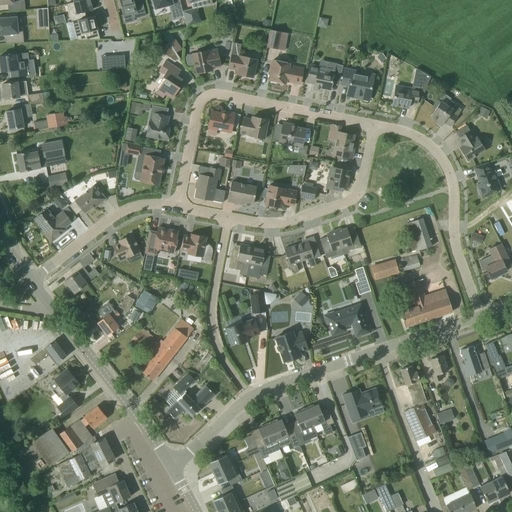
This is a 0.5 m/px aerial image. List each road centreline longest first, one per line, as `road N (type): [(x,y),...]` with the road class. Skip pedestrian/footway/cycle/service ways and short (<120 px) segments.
road 1 (residential): [(176,205),(197,102),(213,95),(376,127)]
road 2 (tertiary): [(245,401),(482,318)]
road 3 (residential): [(376,127),(419,139),(447,169),(453,240),(482,318)]
road 4 (residential): [(227,217),(287,223),(351,205),(376,127)]
road 5 (unclassified): [(245,401),(208,317),(227,217)]
road 6 (residential): [(30,280),(114,215),(143,204),(176,205)]
road 7 (tertiary): [(135,412),(50,308)]
